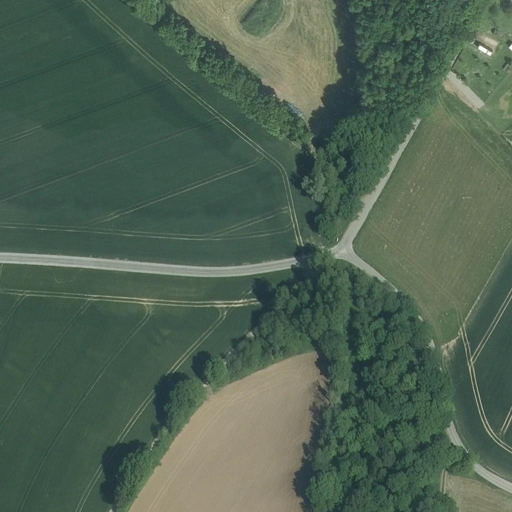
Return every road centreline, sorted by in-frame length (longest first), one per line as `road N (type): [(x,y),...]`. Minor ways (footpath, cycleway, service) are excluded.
road 1 (unclassified): [(0,258),(239,271),(343,252)]
road 2 (track): [(325,256),(204,382),(112,511)]
road 3 (unclassified): [(511,487),(484,473),(443,431),(430,348),(406,305),(343,252)]
road 4 (unclassified): [(343,252),(482,0)]
